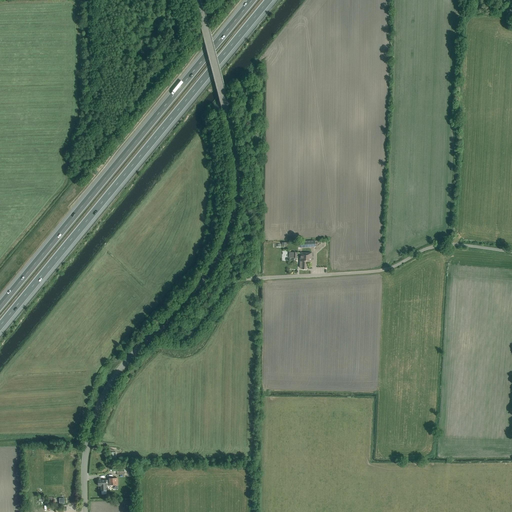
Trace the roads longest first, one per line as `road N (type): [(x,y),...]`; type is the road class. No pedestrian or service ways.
road 1 (motorway): [(0,325),(268,0)]
road 2 (motorway): [(252,0),(0,305)]
road 3 (unclassified): [(157,329),(187,336),(238,279),(377,271),(449,244),(511,251)]
road 4 (tertiary): [(157,329),(209,268),(233,195),(225,106),(196,0)]
road 5 (tertiary): [(84,511),(85,447),(96,409),(120,367),(157,329)]
